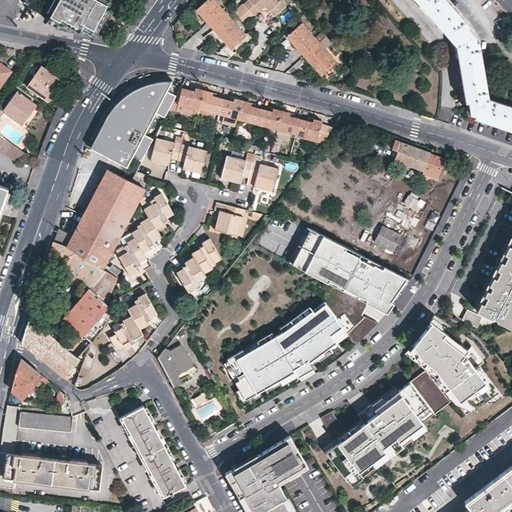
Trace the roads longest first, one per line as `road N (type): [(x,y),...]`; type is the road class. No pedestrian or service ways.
road 1 (residential): [(202,460),(363,362),(420,298),(491,151)]
road 2 (residential): [(125,55),(196,67),(491,151)]
road 3 (secondary): [(4,342),(70,136),(125,55)]
road 4 (residential): [(4,342),(78,394),(145,370),(202,460)]
road 5 (residential): [(0,29),(125,55)]
